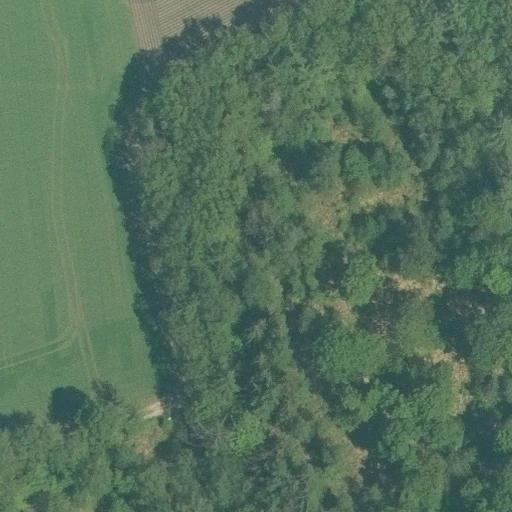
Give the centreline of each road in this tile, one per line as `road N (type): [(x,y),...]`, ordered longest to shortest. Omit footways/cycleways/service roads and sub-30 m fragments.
road 1 (track): [(0,466),(184,405),(140,158),(142,121),(180,78),(349,0)]
road 2 (track): [(467,0),(511,199)]
